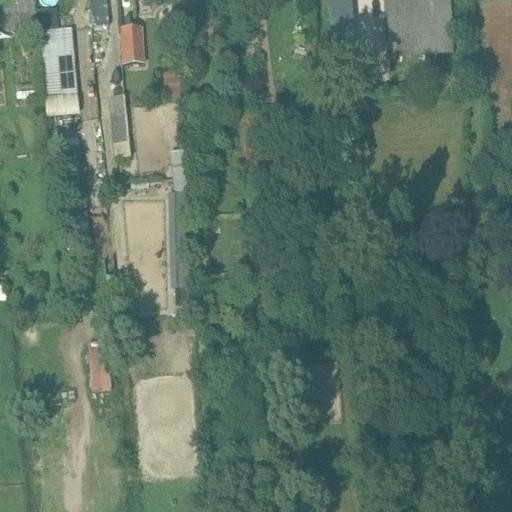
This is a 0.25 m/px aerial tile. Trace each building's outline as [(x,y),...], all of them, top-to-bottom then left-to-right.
[(36,35),(35,24),(32,0),(16,0),(20,36),(36,35)] [(104,0),(92,0),(96,29),(108,28),(104,0)] [(361,139),(352,0),(329,0),(338,141),(361,139)] [(384,0),(389,62),(453,57),(448,0),(384,0)] [(35,24),(36,35),(37,35),(42,100),(75,97),(70,33),(64,34),(63,22),(35,24)] [(141,29),(120,30),(122,66),(143,65),(141,29)] [(182,65),(166,66),(167,75),(163,75),(164,99),(183,98),(182,65)] [(108,99),(116,163),(137,160),(135,145),(158,142),(154,114),(140,115),(138,96),(108,99)] [(327,212),(321,122),(302,123),(308,214),(327,212)] [(193,206),(186,139),(171,141),(178,207),(193,206)] [(85,213),(64,215),(67,257),(82,256),(81,241),(88,241),(85,213)] [(473,346),(471,301),(447,303),(450,348),(473,346)]
